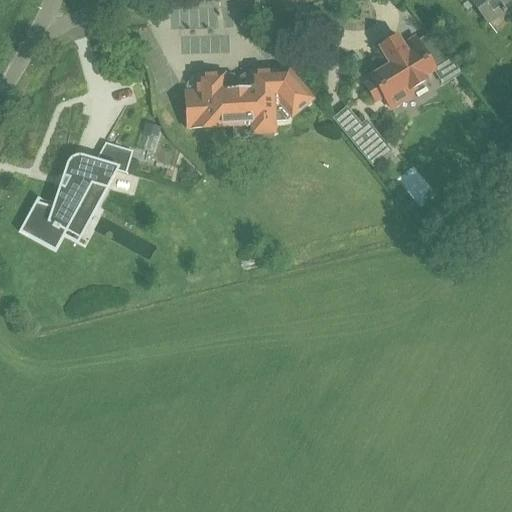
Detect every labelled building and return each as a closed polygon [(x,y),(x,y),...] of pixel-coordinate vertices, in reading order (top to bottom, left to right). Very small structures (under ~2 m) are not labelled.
[(511,0),(468,0),(486,24),(511,3),(511,0)] [(409,91),(426,81),(425,77),(435,71),(434,71),(434,70),(451,60),(430,35),(418,43),(416,43),(419,48),(408,55),(402,46),(397,37),(379,48),(385,58),(388,56),(392,64),(390,65),(371,77),(373,81),(365,86),(375,102),(383,98),(385,101),(407,88),(409,91)] [(15,85),(33,95),(49,67),(31,56),(15,85)] [(233,127),(233,142),(253,141),(253,135),(274,134),(273,121),(285,120),(290,116),(291,117),(312,100),(288,71),(272,72),(249,73),(249,74),(224,75),(224,74),(195,76),(196,92),(185,93),(187,129),(233,127)] [(371,139),(376,135),(365,122),(360,126),(346,109),(333,119),(372,167),(385,156),(371,139)] [(153,154),(161,128),(146,123),(138,149),(153,154)] [(74,156),(73,157),(72,157),(71,158),(70,159),(69,160),(68,161),(68,162),(67,162),(67,163),(62,176),(54,203),(37,198),(19,232),(55,251),(64,236),(63,235),(76,212),(86,217),(86,216),(90,219),(109,184),(110,184),(117,171),(127,173),(133,151),(105,143),(96,160),(86,157),(82,156),(81,155),(80,155),(79,155),(78,155),(77,155),(76,156),(75,156),(74,156)]
